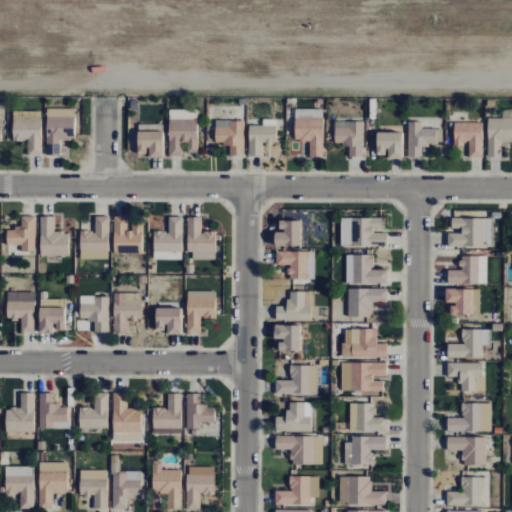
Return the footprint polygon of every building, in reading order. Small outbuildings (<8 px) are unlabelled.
[(73,117),(73,138),(69,138),(69,140),(66,140),(59,140),(59,155),(46,155),(46,117),(73,117)] [(511,118),(511,140),(510,140),(510,142),(507,142),(500,142),(500,157),(487,157),(487,118),(511,118)] [(12,119),(12,141),(22,141),(24,141),(24,139),(26,139),(26,155),(40,155),(40,119),(12,119)] [(168,119),(168,156),(182,156),(182,142),(184,142),(186,142),(186,152),(196,152),(196,119),(168,119)] [(294,119),(294,140),(298,140),(298,142),(301,142),(308,142),(308,157),(321,157),(321,119),(294,119)] [(242,155),(242,121),(229,121),(229,127),(214,127),(214,143),(221,143),(222,146),(225,146),(229,146),(229,155),(242,155)] [(362,156),(361,122),(348,122),(348,128),(334,128),(334,143),(341,143),(341,146),(345,146),(348,146),(348,156),(362,156)] [(407,157),(407,122),(420,122),(420,129),(435,129),(435,143),(428,143),(428,147),(424,147),(421,147),(420,157),(407,157)] [(453,122),(453,146),(461,146),(461,143),(463,143),(465,143),(465,141),(468,141),(468,157),(481,157),(481,122),(453,122)] [(248,125),(247,155),(261,156),(261,142),(265,142),(265,145),(267,145),(270,145),(270,142),(275,142),(275,126),(248,125)] [(137,131),(137,153),(146,153),(146,148),(147,148),(149,148),(149,158),(162,158),(162,131),(137,131)] [(376,133),(376,154),(384,155),(384,149),(386,149),(388,149),(388,159),(401,159),(401,133),(376,133)] [(34,216),(34,251),(20,251),(20,245),(6,245),(6,229),(13,229),(13,226),(17,226),(20,226),(20,216),(34,216)] [(67,253),(67,233),(63,233),(63,231),(60,231),(53,231),(53,216),(40,216),(40,253),(67,253)] [(79,253),(79,230),(89,231),(92,231),(92,233),(94,233),(94,216),(108,216),(107,253),(79,253)] [(113,253),(113,216),(126,216),(127,231),(129,231),(131,231),(131,221),(140,221),(141,253),(113,253)] [(152,253),(152,231),(163,231),(165,231),(165,233),(168,233),(168,217),(181,217),(181,253),(152,253)] [(214,251),(214,231),(205,231),(202,231),(202,233),(200,233),(200,217),(186,217),(187,252),(214,251)] [(386,246),(340,246),(340,218),(383,218),(383,228),(373,228),(373,230),(373,233),(386,233),(386,246)] [(447,246),(491,246),(491,218),(450,218),(450,228),(461,228),(461,230),(461,233),(447,233),(447,246)] [(274,246),(300,246),(300,221),(279,221),(279,229),(284,229),(284,230),(284,232),(274,232),(274,246)] [(312,251),(275,251),(275,265),(289,265),(289,268),(286,268),(286,271),(286,274),(289,274),(289,279),(312,279),(312,251)] [(345,283),(385,283),(385,269),(370,269),(370,267),(372,267),(372,264),(372,255),(345,255),(345,283)] [(477,283),(447,283),(447,270),(460,270),(460,267),(458,267),(458,263),(458,260),(460,260),(460,256),(477,256),(477,283)] [(386,288),(347,288),(346,316),(369,316),(369,312),(371,312),(371,309),(371,302),(386,302),(386,288)] [(445,289),(471,289),(471,314),(450,314),(450,306),(455,306),(455,304),(455,303),(445,303),(445,289)] [(310,320),(275,320),(275,306),(285,306),(285,303),(285,299),(289,299),(289,291),(303,291),(303,306),(310,306),(310,320)] [(113,293),(112,332),(126,332),(126,318),(130,318),(130,322),(133,322),(135,322),(135,318),(140,318),(140,302),(124,302),(124,293),(113,293)] [(214,296),(214,318),(204,318),(202,319),(202,317),(200,317),(200,333),(186,333),(186,296),(214,296)] [(107,331),(107,297),(93,297),(93,303),(79,303),(79,318),(86,318),(86,321),(90,321),(93,321),(93,332),(107,331)] [(33,302),(34,332),(20,332),(20,318),(16,318),(16,321),(13,321),(11,321),(11,318),(6,318),(6,302),(33,302)] [(64,308),(64,329),(56,329),(56,323),(54,323),(52,323),(52,333),(39,333),(39,308),(64,308)] [(155,308),(155,329),(164,329),(164,324),(165,324),(167,324),(167,334),(180,334),(180,308),(155,308)] [(274,325),(299,325),(299,350),(278,350),(278,342),(283,342),(283,340),(283,339),(274,339),(274,325)] [(340,357),(385,357),(385,343),(375,343),(375,340),(375,329),(350,329),(350,343),(340,343),(340,357)] [(447,357),(481,357),(481,345),(489,345),(489,329),(461,329),(461,339),(461,341),(462,341),(462,344),(447,344),(447,357)] [(385,363),(340,363),(340,391),(383,391),(383,380),(372,380),(372,378),(372,376),(385,376),(385,363)] [(481,363),(446,363),(446,377),(456,377),(456,380),(456,383),(460,383),(460,391),(474,391),(474,377),(481,377),(481,363)] [(275,394),(309,394),(309,365),(289,365),(289,375),(289,378),(291,378),(291,380),(275,380),(275,394)] [(5,429),(5,410),(9,410),(9,408),(12,408),(19,408),(19,393),(33,393),(33,429),(5,429)] [(39,393),(38,428),(51,428),(51,422),(66,422),(66,407),(59,407),(59,404),(56,404),(52,404),(52,393),(39,393)] [(78,428),(79,407),(88,407),(91,407),(91,409),(93,409),(93,393),(107,393),(106,428),(78,428)] [(140,429),(140,410),(135,410),(135,408),(132,408),(125,408),(125,393),(112,393),(112,429),(140,429)] [(152,430),(152,408),(162,408),(164,408),(164,410),(166,410),(166,393),(180,393),(180,430),(152,430)] [(186,394),(185,429),(199,429),(199,422),(213,422),(213,407),(206,407),(206,404),(203,404),(199,404),(199,394),(186,394)] [(310,431),(275,431),(275,417),(285,417),(285,414),(285,410),(288,410),(288,402),(303,402),(303,417),(310,417),(310,431)] [(348,431),(385,431),(385,417),(372,417),(372,414),(375,414),(375,411),(375,408),(372,408),(372,403),(348,403),(348,431)] [(447,431),(490,431),(490,403),(461,403),(461,413),(461,415),(462,415),(462,418),(447,418),(447,431)] [(275,436),(321,436),(321,464),(291,463),(291,459),(290,459),(290,456),(290,449),(275,449),(275,436)] [(385,437),(350,437),(351,465),(371,465),(371,455),(371,453),(369,453),(369,450),(385,450),(385,437)] [(446,437),(485,437),(485,465),(463,465),(463,460),(461,460),(461,457),(461,450),(446,450),(446,437)] [(5,472),(5,494),(14,494),(17,494),(17,492),(19,492),(19,508),(33,508),(33,472),(5,472)] [(66,472),(66,491),(61,491),(61,493),(59,493),(51,493),(51,508),(38,508),(38,472),(66,472)] [(152,473),(152,491),(156,491),(156,493),(159,493),(166,493),(166,508),(179,508),(179,473),(152,473)] [(112,509),(112,474),(125,474),(125,481),(140,481),(140,495),(133,495),(133,499),(128,499),(125,499),(125,509),(112,509)] [(213,474),(213,495),(204,495),(201,495),(201,493),(199,493),(199,509),(185,509),(185,474),(213,474)] [(274,504),(309,504),(309,476),(289,476),(289,486),(289,488),(290,488),(290,491),(274,491),(274,504)] [(385,505),(346,505),(346,503),(338,503),(338,477),(368,477),(368,481),(370,481),(370,483),(370,491),(385,491),(385,505)] [(446,505),(480,505),(480,477),(460,477),(460,487),(460,489),(461,489),(461,492),(446,492),(446,505)] [(106,478),(107,508),(93,508),(93,495),(89,495),(89,498),(86,498),(84,498),(84,495),(79,495),(79,478),(106,478)]
